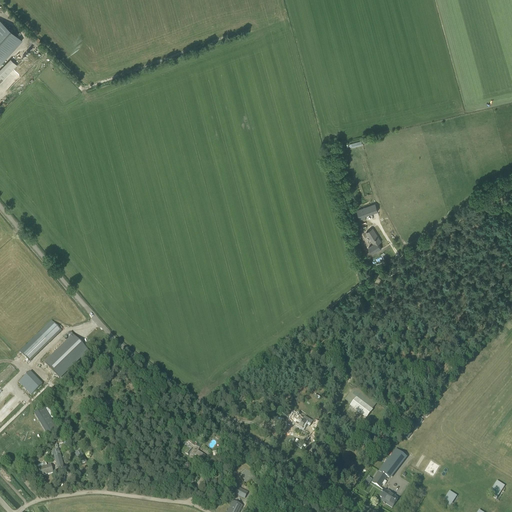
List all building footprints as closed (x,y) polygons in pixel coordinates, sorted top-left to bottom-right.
[(0,62),(21,40),(0,20),(0,62)] [(375,204),(357,211),(360,220),(365,218),(365,216),(378,212),(375,204)] [(381,249),(378,245),(375,240),(378,239),(372,229),(366,232),(374,244),(368,248),(372,254),(377,251),(378,251),(381,249)] [(19,352),(29,362),(61,331),(51,321),(19,352)] [(59,378),(83,354),(86,356),(90,353),(70,332),(66,336),(70,340),(46,363),(59,378)] [(0,374),(0,382),(9,374),(5,370),(0,374)] [(19,383),(31,396),(44,385),(32,372),(19,383)] [(373,410),(372,410),(374,407),(356,392),(347,403),(350,406),(366,418),(373,410)] [(34,414),(47,435),(57,429),(44,408),(34,414)] [(293,423),(302,429),(308,419),(304,416),(302,420),(297,416),(291,424),(292,424),(293,423)] [(205,456),(197,451),(202,443),(193,436),(188,442),(192,445),(185,453),(188,455),(190,453),(193,455),(194,454),(202,460),(205,456)] [(376,475),(371,482),(380,487),(386,476),(389,478),(405,457),(395,449),(376,475)] [(80,451),(75,454),(81,465),(86,462),(80,451)] [(63,467),(60,455),(54,456),(57,469),(63,467)] [(50,465),(46,466),(46,463),(38,465),(39,468),(41,476),(53,473),(50,465)] [(205,472),(209,467),(204,463),(200,468),(205,472)] [(244,468),(240,472),(247,480),(251,475),(244,468)] [(504,486),(496,481),(488,494),(495,499),(504,486)] [(244,498),(247,493),(237,488),(235,494),(244,498)] [(398,499),(384,490),(380,497),(385,500),(383,502),(392,508),(398,499)] [(455,495),(449,491),(443,501),(449,505),(455,495)] [(238,511),(242,506),(234,502),(233,505),(232,505),(228,511),(238,511)]
